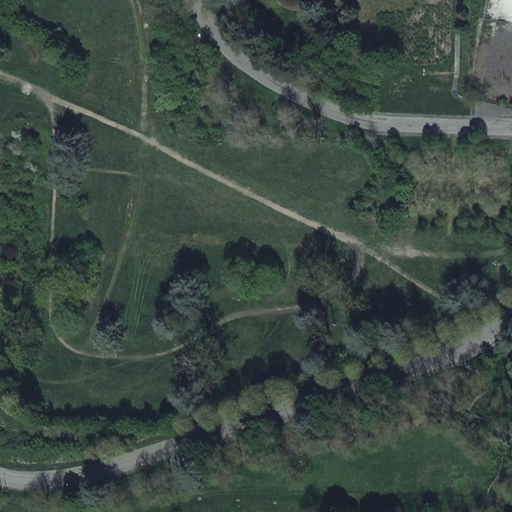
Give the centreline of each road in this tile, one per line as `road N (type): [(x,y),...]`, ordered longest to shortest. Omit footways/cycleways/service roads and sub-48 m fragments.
road 1 (tertiary): [(511,317),(446,356),(128,463),(48,481),(0,477)]
road 2 (residential): [(511,127),(342,118),(236,54),(190,0)]
